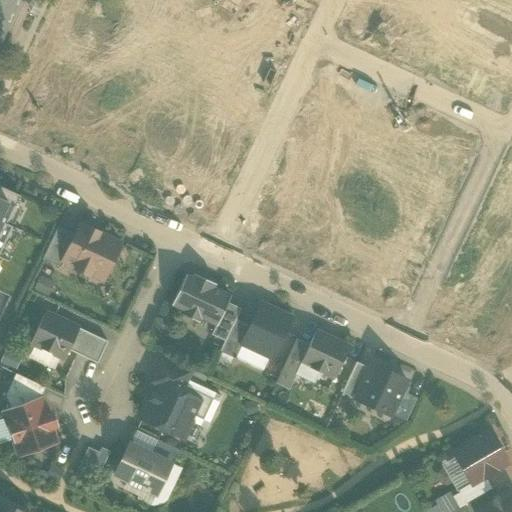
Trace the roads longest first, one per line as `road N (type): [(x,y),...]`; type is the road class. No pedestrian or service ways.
road 1 (residential): [(181,239),(505,394),(511,408)]
road 2 (residential): [(0,144),(181,239)]
road 3 (residential): [(181,239),(100,405)]
